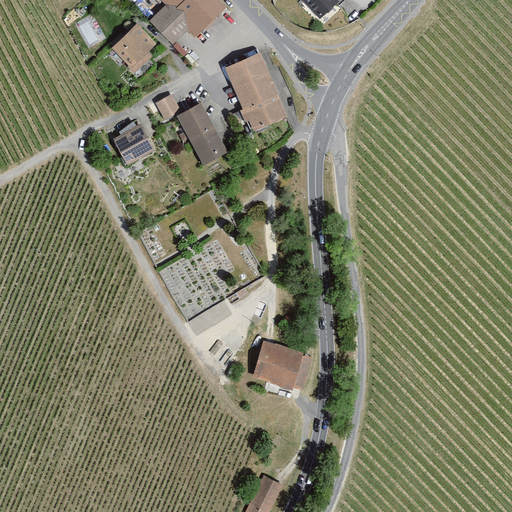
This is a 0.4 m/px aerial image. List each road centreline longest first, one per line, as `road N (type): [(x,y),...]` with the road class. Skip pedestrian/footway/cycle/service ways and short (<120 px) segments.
road 1 (unclassified): [(196,346),(75,139),(207,66),(262,22)]
road 2 (unclassified): [(325,511),(350,441),(361,364),(340,169),(323,123)]
road 3 (secondary): [(292,511),(312,463),(327,373),(315,177),(323,123)]
